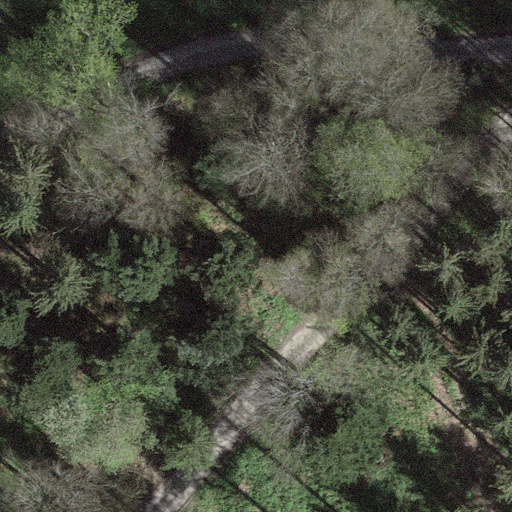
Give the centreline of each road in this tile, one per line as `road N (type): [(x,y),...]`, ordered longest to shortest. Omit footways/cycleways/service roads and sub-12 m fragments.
road 1 (track): [(511,39),(208,49),(0,147)]
road 2 (track): [(159,511),(511,112)]
